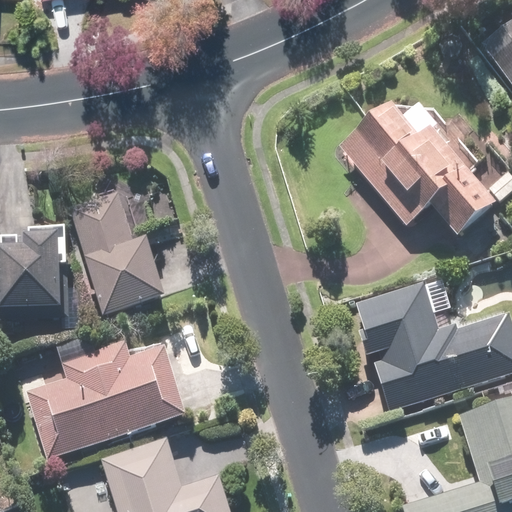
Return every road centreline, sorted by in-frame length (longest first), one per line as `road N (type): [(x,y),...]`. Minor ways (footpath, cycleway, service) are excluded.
road 1 (residential): [(188,72),(325,511)]
road 2 (residential): [(0,106),(83,99),(188,72)]
road 3 (residential): [(188,72),(360,0)]
